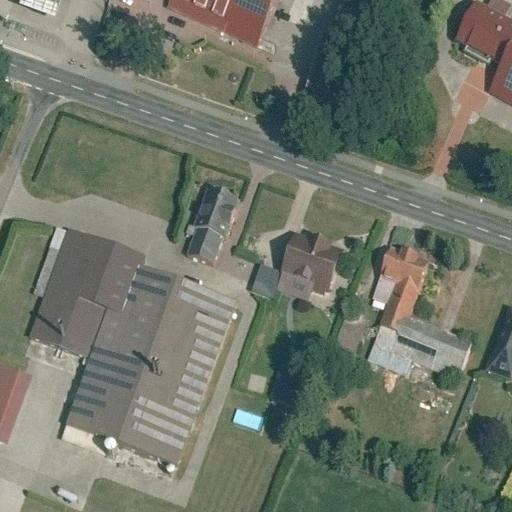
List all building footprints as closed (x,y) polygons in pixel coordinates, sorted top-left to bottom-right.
[(14,0),(12,11),(49,22),(55,0),(14,0)] [(278,0),(173,0),(169,10),(257,49),(278,0)] [(502,71),(511,53),(511,25),(472,4),(451,43),(502,71)] [(317,37),(313,53),(335,59),(339,43),(317,37)] [(511,53),(502,71),(489,95),(511,107),(511,53)] [(185,253),(218,265),(240,202),(206,191),(185,253)] [(347,254),(300,238),(285,282),(332,298),(347,254)] [(95,363),(129,265),(59,241),(25,339),(95,363)] [(407,256),(389,309),(414,318),(432,265),(407,256)] [(72,431),(180,468),(238,302),(129,265),(95,363),(72,431)] [(375,350),(460,380),(475,338),(414,318),(389,309),(375,350)] [(494,360),(511,365),(511,310),(494,360)] [(332,359),(353,364),(363,324),(342,319),(332,359)] [(0,445),(7,448),(34,369),(0,357),(0,445)]
